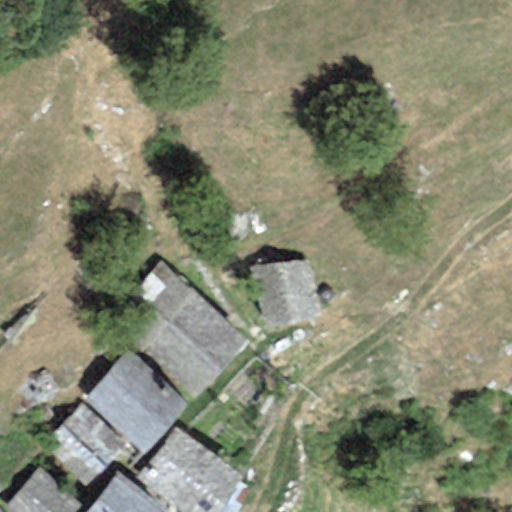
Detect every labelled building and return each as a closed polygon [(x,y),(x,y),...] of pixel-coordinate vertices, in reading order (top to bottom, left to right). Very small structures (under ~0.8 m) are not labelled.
[(315,313),(307,258),(257,265),(265,320),(315,313)] [(247,334),(168,266),(119,324),(197,392),(247,334)] [(181,396),(134,349),(90,392),(138,440),(181,396)] [(122,445),(80,402),(46,435),(88,478),(122,445)] [(207,511),(237,465),(176,426),(141,482),(188,511),(207,511)] [(65,511),(75,502),(41,470),(8,505),(15,511),(65,511)] [(152,511),(109,483),(89,511),(152,511)]
